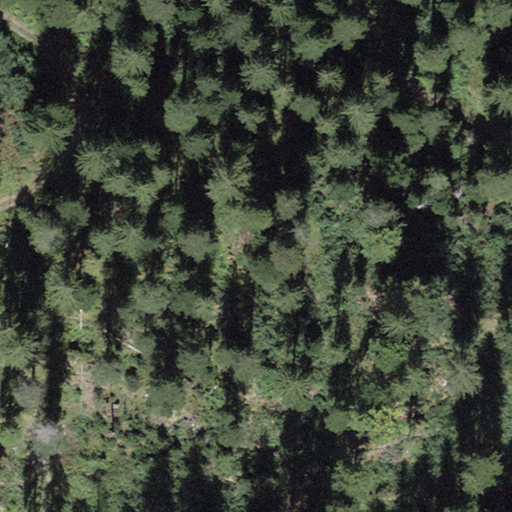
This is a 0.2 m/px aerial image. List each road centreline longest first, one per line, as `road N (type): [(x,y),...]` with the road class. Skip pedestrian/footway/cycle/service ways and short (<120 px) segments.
road 1 (track): [(0,13),(53,53),(78,110),(64,151),(30,191),(0,206)]
road 2 (track): [(511,139),(423,92),(360,0)]
